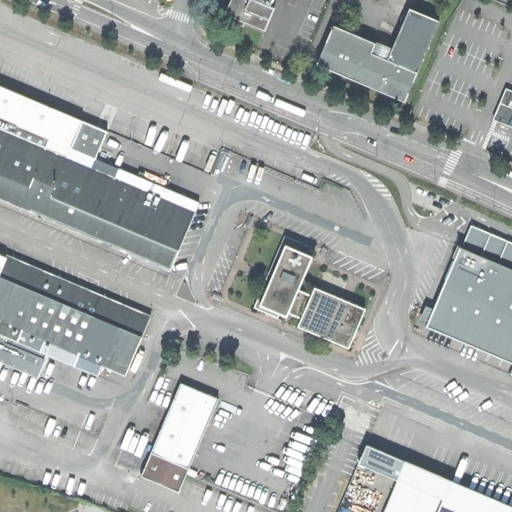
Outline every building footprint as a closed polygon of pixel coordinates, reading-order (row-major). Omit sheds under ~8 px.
[(257,0),(230,0),(225,12),(231,15),(245,21),(264,29),(273,7),(269,5),(257,0)] [(439,21),(409,9),(388,57),(377,53),(381,45),(376,42),(375,43),(333,25),(317,64),(370,87),(405,101),(439,21)] [(243,26),(245,21),(231,15),(229,20),(243,26)] [(0,197),(172,270),(200,203),(96,159),(73,149),(84,122),(0,86),(0,197)] [(511,121),(511,90),(506,88),(493,119),(511,127),(511,124),(511,121)] [(107,132),(84,122),(73,149),(96,159),(103,142),(107,132)] [(462,248),(460,248),(427,326),(511,363),(511,242),(473,225),(466,240),(462,248)] [(288,236),(259,306),(281,316),(282,312),(290,316),(292,311),(306,318),(302,325),(351,346),(367,310),(318,288),(315,296),(301,290),(315,256),(311,255),(314,248),(288,236)] [(0,361),(38,377),(48,355),(97,375),(102,365),(126,376),(151,316),(1,252),(0,254),(0,361)] [(148,459),(141,475),(179,491),(183,480),(184,478),(186,473),(218,398),(180,382),(169,409),(148,459)] [(406,460),(366,444),(358,463),(397,480),(406,460)] [(511,511),(511,504),(406,460),(397,480),(383,511),(511,511)]
